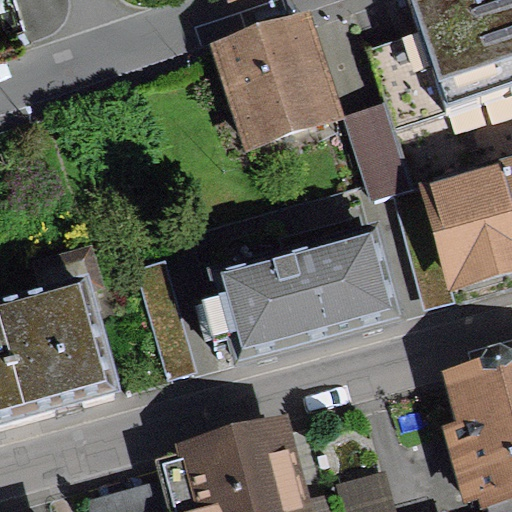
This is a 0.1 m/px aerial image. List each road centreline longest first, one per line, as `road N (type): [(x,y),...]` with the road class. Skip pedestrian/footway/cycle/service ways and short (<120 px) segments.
road 1 (residential): [(0,478),(511,335)]
road 2 (residential): [(0,90),(270,0)]
